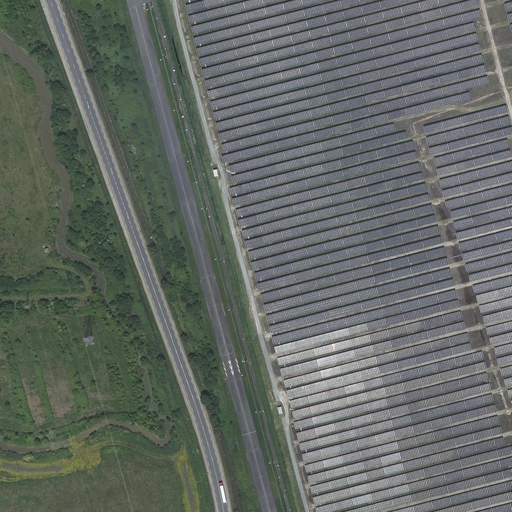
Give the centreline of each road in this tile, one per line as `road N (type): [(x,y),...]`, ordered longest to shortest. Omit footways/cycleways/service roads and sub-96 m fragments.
road 1 (secondary): [(224,511),(197,408),(52,0)]
road 2 (track): [(174,0),(309,511)]
road 3 (track): [(194,80),(509,0)]
road 4 (track): [(200,101),(511,21)]
road 5 (track): [(205,122),(511,44)]
road 6 (track): [(211,144),(511,67)]
road 7 (track): [(221,165),(511,94)]
road 8 (track): [(224,186),(511,113)]
road 9 (track): [(227,208),(511,136)]
road 10 (track): [(233,230),(511,158)]
road 11 (track): [(239,251),(511,181)]
road 12 (track): [(244,272),(511,205)]
road 13 (track): [(250,294),(511,228)]
road 14 (track): [(256,315),(511,250)]
road 15 (track): [(511,272),(262,337)]
road 16 (track): [(267,356),(511,294)]
road 17 (track): [(511,318),(273,379)]
road 18 (track): [(189,59),(421,0)]
road 19 (track): [(511,341),(282,400)]
road 20 (track): [(511,364),(286,422)]
road 21 (track): [(511,386),(291,443)]
road 22 (track): [(511,410),(297,465)]
road 23 (track): [(302,486),(511,432)]
road 24 (track): [(511,455),(308,508)]
road 25 (track): [(183,38),(332,0)]
road 26 (track): [(511,478),(381,511)]
